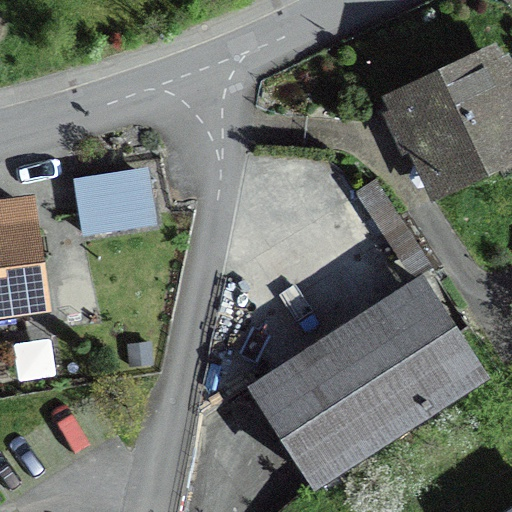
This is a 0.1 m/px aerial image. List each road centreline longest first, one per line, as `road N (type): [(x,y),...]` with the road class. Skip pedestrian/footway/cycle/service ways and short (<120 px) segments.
road 1 (residential): [(148,511),(221,169),(204,69)]
road 2 (residential): [(0,129),(91,110),(204,69)]
road 3 (residential): [(204,69),(342,0)]
